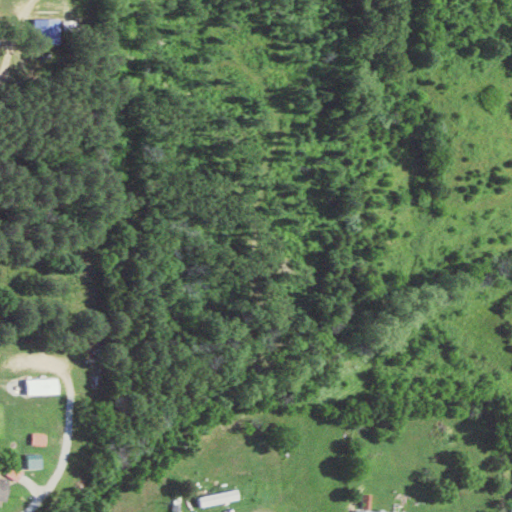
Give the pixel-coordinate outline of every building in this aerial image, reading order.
[(41,17),(41,43),(67,42),(66,17),(41,17)] [(31,394),(62,393),(62,377),(30,378),(31,394)] [(29,453),(30,468),(45,467),(44,453),(29,453)] [(20,481),(26,470),(14,464),(9,474),(20,481)] [(0,498),(9,499),(10,477),(0,476),(0,498)] [(244,498),(242,487),(203,496),(206,507),(244,498)]
